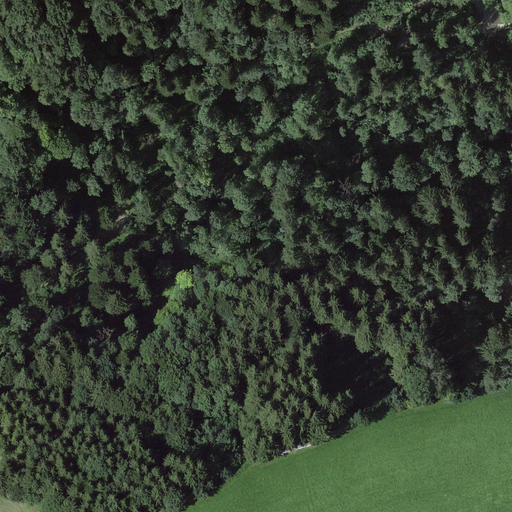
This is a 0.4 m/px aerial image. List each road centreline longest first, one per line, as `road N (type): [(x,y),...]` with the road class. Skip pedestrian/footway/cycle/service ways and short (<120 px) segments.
road 1 (track): [(511,285),(393,305),(350,323),(332,347),(109,461),(51,511)]
road 2 (track): [(511,25),(344,28),(223,77),(157,135),(107,227)]
